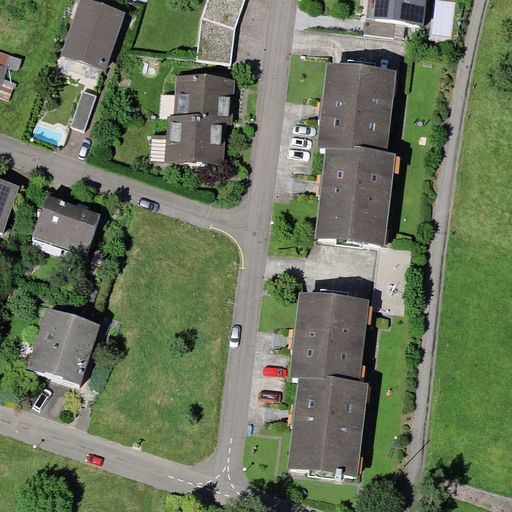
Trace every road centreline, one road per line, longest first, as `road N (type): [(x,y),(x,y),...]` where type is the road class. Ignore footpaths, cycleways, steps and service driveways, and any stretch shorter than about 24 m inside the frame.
road 1 (residential): [(403,511),(480,0)]
road 2 (residential): [(251,232),(0,146)]
road 3 (residential): [(224,492),(251,232)]
road 4 (residential): [(0,422),(224,492)]
road 5 (residential): [(251,232),(275,0)]
